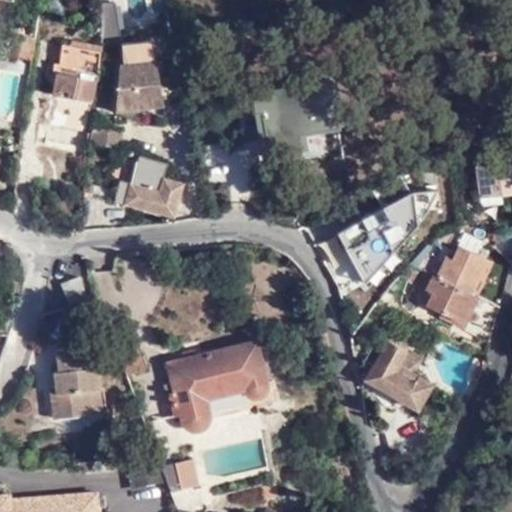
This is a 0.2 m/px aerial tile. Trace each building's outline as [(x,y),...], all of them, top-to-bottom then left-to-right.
[(116,64),(111,114),(160,107),(151,41),(119,46),(111,3),(97,4),(99,29),(97,48),(117,45),(119,64),(116,64)] [(30,61),(32,46),(20,41),(14,55),(30,61)] [(45,124),(81,130),(90,79),(95,48),(59,42),(54,72),(45,124)] [(263,138),(317,131),(336,129),(327,78),(250,89),(253,111),(260,110),(263,138)] [(77,145),(81,130),(45,124),(42,138),(77,145)] [(88,127),(85,145),(111,150),(116,151),(120,133),(88,127)] [(320,150),(317,131),(263,138),(266,157),(320,150)] [(126,156),(119,187),(115,201),(169,215),(170,216),(180,184),(163,179),(167,165),(137,158),(126,156)] [(477,195),(511,192),(511,160),(473,165),(477,195)] [(409,181),(427,178),(426,172),(403,173),(391,178),(394,187),(405,182),(409,181)] [(432,195),(427,178),(409,181),(405,182),(410,197),(413,203),(432,195)] [(385,181),(358,195),(363,205),(389,193),(385,181)] [(413,203),(410,197),(367,216),(375,242),(421,221),(413,203)] [(349,201),(332,209),(338,223),(355,215),(349,201)] [(449,286),(467,294),(482,261),(455,247),(447,261),(440,257),(430,277),(446,285),(447,285),(448,285),(449,286)] [(430,277),(427,275),(420,289),(428,292),(422,304),(456,321),(468,295),(467,294),(449,286),(448,285),(447,285),(446,285),(430,277)] [(84,279),(67,284),(73,302),(91,297),(84,279)] [(457,331),(481,344),(490,313),(470,303),(457,331)] [(127,321),(112,326),(127,374),(127,375),(144,369),(127,321)] [(391,364),(399,350),(394,347),(400,337),(387,329),(358,379),(410,408),(425,383),(404,371),(391,364)] [(257,340),(167,368),(185,425),(191,424),(194,430),(196,431),(197,432),(199,433),(201,434),(204,434),(206,434),(208,434),(210,433),(211,432),(213,430),(215,428),(215,427),(216,424),(216,422),(216,420),(216,418),(211,404),(249,392),(251,398),(253,399),(255,400),(256,401),(258,401),(260,401),(263,401),(264,400),(266,399),(268,398),(269,397),(270,395),(271,394),(272,391),(272,390),(272,387),(272,386),(257,340)] [(104,416),(97,347),(61,351),(62,370),(59,371),(60,387),(51,388),(54,421),(104,416)] [(412,358),(399,350),(391,364),(404,371),(412,358)] [(179,460),(163,467),(180,511),(189,511),(198,509),(179,460)] [(259,477),(259,495),(276,494),(275,476),(259,477)] [(97,511),(95,489),(11,495),(11,490),(0,490),(0,511),(97,511)]
